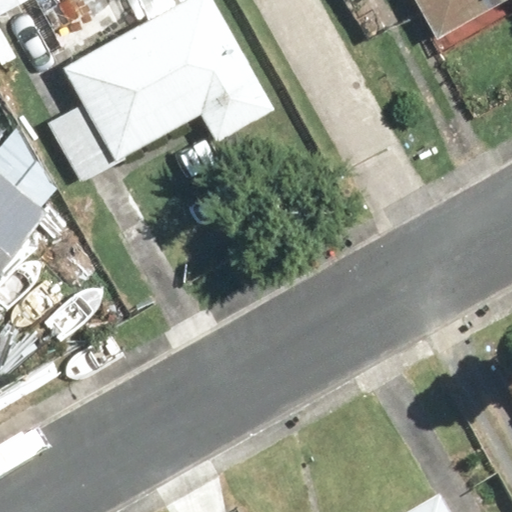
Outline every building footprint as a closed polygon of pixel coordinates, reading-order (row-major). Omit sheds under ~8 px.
[(0,0),(0,10),(17,0),(0,0)] [(203,0),(157,0),(49,59),(72,101),(38,119),(70,177),(190,112),(203,136),(261,104),(203,0)] [(475,0),(406,0),(424,30),(475,0)] [(0,182),(0,237),(27,204),(0,182)] [(437,511),(431,499),(404,511),(437,511)]
